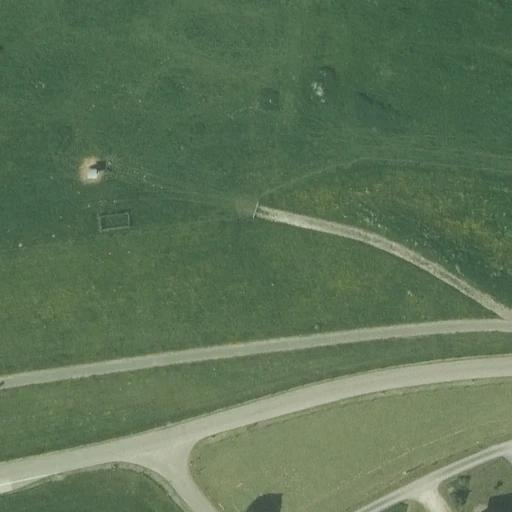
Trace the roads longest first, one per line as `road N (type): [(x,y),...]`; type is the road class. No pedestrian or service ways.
road 1 (unclassified): [(156,445),(337,388),(511,362)]
road 2 (unclassified): [(360,511),(511,443)]
road 3 (unclassified): [(0,478),(156,445)]
